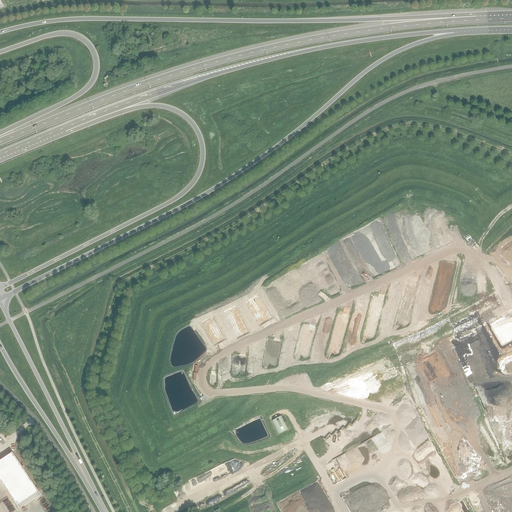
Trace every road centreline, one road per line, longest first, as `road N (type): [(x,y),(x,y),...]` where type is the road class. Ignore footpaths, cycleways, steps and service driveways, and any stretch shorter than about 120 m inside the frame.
road 1 (unclassified): [(511,66),(397,95),(223,211),(9,320)]
road 2 (trunk): [(0,299),(222,184),(380,61),(455,30)]
road 3 (trunk): [(476,20),(252,52),(0,141)]
road 4 (trunk): [(476,20),(95,19),(0,34)]
road 5 (trunk): [(64,127),(165,106),(189,120),(200,140),(196,179),(169,203),(0,289)]
road 6 (trunk): [(64,127),(252,63),(455,30)]
road 7 (trunk): [(0,53),(63,34),(83,40),(95,64),(85,90),(0,136)]
road 8 (track): [(301,438),(335,409),(390,399),(492,347)]
road 9 (track): [(511,378),(334,495)]
road 10 (secondary): [(85,476),(9,320)]
road 11 (unclassified): [(93,511),(48,436),(0,385)]
road 12 (secondary): [(0,346),(85,476)]
road 13 (track): [(384,511),(511,450)]
